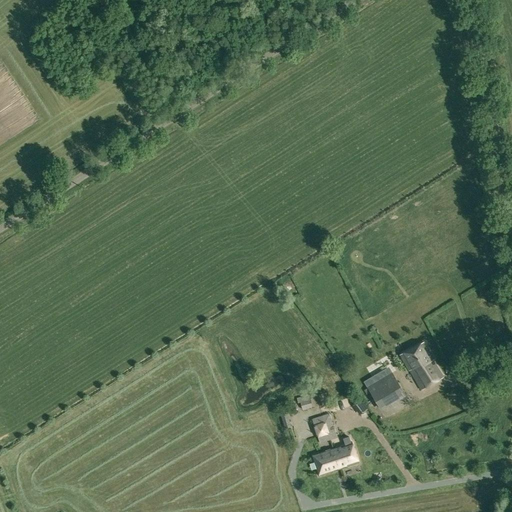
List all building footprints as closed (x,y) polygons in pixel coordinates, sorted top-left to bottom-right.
[(409,370),(421,390),(443,377),(433,359),(434,359),(424,341),(400,355),(409,370)] [(381,410),(406,395),(392,372),(367,387),(381,410)] [(299,400),(302,409),(312,406),(310,397),(299,400)] [(281,415),(285,428),(291,426),(287,413),(281,415)] [(312,419),(320,443),(337,438),(329,414),(312,419)] [(299,415),(293,416),(295,426),(301,425),(299,415)] [(352,442),(332,448),(338,469),(358,463),(352,442)] [(338,469),(332,448),(312,455),(318,476),(338,469)]
